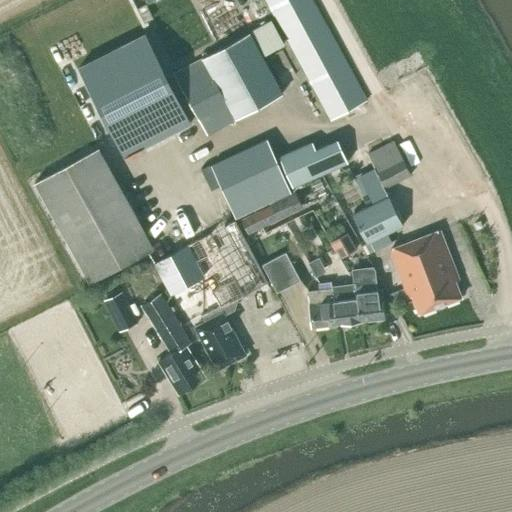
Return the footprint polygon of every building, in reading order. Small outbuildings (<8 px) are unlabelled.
[(311,0),(265,0),(310,81),(331,120),(366,101),(355,81),(311,0)] [(251,30),(264,55),(283,44),(270,20),(251,30)] [(146,33),(79,67),(124,156),(191,123),(146,33)] [(202,58),(173,74),(183,91),(207,134),(235,119),(281,94),(274,81),(249,33),(202,58)] [(267,138),(205,167),(229,221),(236,217),(254,209),(291,192),(290,191),(276,160),(267,138)] [(348,162),(338,139),(311,151),(308,144),(279,157),(292,187),(348,162)] [(402,158),(393,141),(367,153),(380,177),(385,188),(410,175),(402,157),(402,158)] [(35,182),(89,281),(152,247),(96,148),(35,182)] [(284,197),(291,212),(302,206),(295,192),(284,197)] [(375,201),(371,192),(362,196),(366,205),(375,201)] [(403,225),(388,196),(353,214),(367,243),(403,225)] [(276,219),(291,212),(284,197),(269,205),(276,219)] [(263,226),(276,219),(269,205),(256,212),(263,226)] [(254,209),(255,212),(241,219),(248,233),(263,226),(256,212),(254,209)] [(419,313),(461,297),(454,280),(458,279),(440,230),(390,249),(409,297),(412,295),(419,313)] [(347,231),(330,240),(339,257),(357,248),(347,231)] [(301,280),(290,259),(286,252),(262,265),(277,293),(285,289),(301,280)] [(308,262),(316,277),(326,271),(318,257),(308,262)] [(384,317),(381,289),(377,289),(374,270),(372,266),(351,269),(353,284),(355,283),(360,320),(384,317)] [(331,287),(332,287),(336,323),(360,320),(355,283),(353,284),(331,286),(331,287)] [(312,326),(336,323),(332,287),(331,287),(308,291),(312,326)] [(121,331),(137,322),(122,291),(105,299),(121,331)] [(173,312),(163,297),(161,293),(142,305),(171,353),(158,361),(179,393),(205,377),(186,345),(191,342),(173,312)] [(223,311),(204,321),(194,327),(217,369),(246,353),(224,315),(223,311)]
